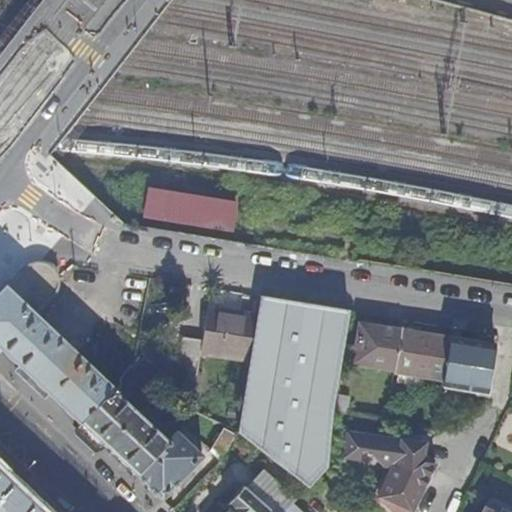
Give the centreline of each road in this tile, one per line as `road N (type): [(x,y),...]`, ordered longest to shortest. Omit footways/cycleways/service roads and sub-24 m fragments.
road 1 (residential): [(511,317),(132,259),(0,188)]
road 2 (tertiary): [(120,0),(3,152)]
road 3 (tertiary): [(98,511),(0,428)]
